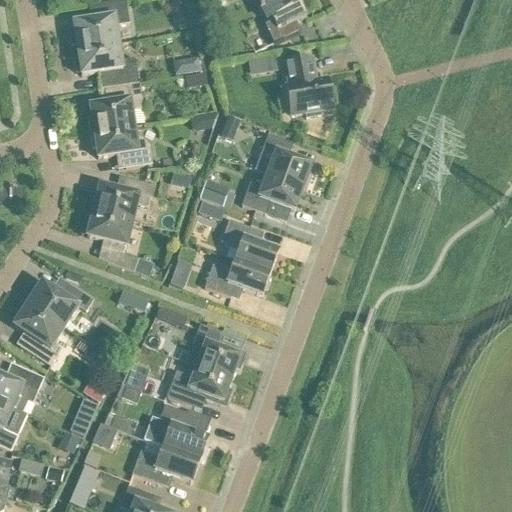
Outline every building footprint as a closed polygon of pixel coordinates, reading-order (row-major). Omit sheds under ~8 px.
[(305,23),(294,0),(253,0),(260,12),(257,13),(259,17),(261,16),(266,26),(270,24),(271,28),(263,31),(272,50),(300,37),(295,27),(305,23)] [(76,50),(76,56),(118,49),(115,31),(128,29),(125,6),(96,10),(98,25),(72,29),(73,33),(68,34),(71,50),(76,50)] [(109,93),(110,93),(138,89),(134,64),(121,66),(118,49),(76,56),(77,61),(73,61),(75,78),(80,77),(80,81),(107,77),(109,93)] [(277,74),(275,61),(265,63),(267,76),(277,74)] [(288,92),(285,92),(289,120),(304,118),(305,124),(320,121),(319,115),(332,113),(327,85),(315,87),(311,64),(284,68),(288,92)] [(185,68),(187,80),(199,78),(197,66),(185,68)] [(87,123),(89,139),(132,132),(130,116),(143,114),(139,89),(138,89),(110,93),(113,109),(89,112),(91,122),(87,123)] [(230,144),(237,126),(227,123),(221,140),(230,144)] [(132,132),(89,139),(92,154),(96,154),(97,164),(123,160),(125,174),(151,170),(149,155),(148,155),(148,152),(146,149),(140,144),(137,143),(134,143),(132,132)] [(310,171),(287,163),(292,150),(267,140),(258,163),(254,176),(267,181),(302,194),(310,171)] [(302,194),(267,181),(262,193),(249,188),(240,211),(265,221),(270,208),(293,216),(302,194)] [(90,212),(89,216),(132,227),(136,211),(148,214),(154,191),(125,184),(122,198),(99,192),(97,201),(94,201),(92,205),(91,209),(90,212)] [(199,205),(222,213),(228,194),(206,186),(199,205)] [(196,218),(203,220),(208,217),(210,211),(200,208),(196,218)] [(132,227),(89,216),(88,220),(87,225),(87,230),(86,232),(89,233),(86,242),(112,249),(110,255),(105,268),(133,278),(138,265),(123,259),(132,227)] [(238,256),(234,267),(269,280),(278,257),(250,247),(255,236),(228,226),(220,249),(238,256)] [(269,280),(234,267),(230,278),(212,271),(203,294),(230,303),(234,292),(261,302),(269,280)] [(185,288),(172,284),(169,290),(182,295),(185,288)] [(41,289),(27,310),(63,334),(77,312),(85,317),(93,306),(61,286),(56,295),(52,295),(41,289)] [(143,318),(147,307),(136,303),(132,314),(143,318)] [(63,334),(27,310),(13,332),(23,339),(24,343),(18,352),(50,372),(57,361),(49,356),(63,334)] [(167,328),(171,317),(162,314),(158,325),(167,328)] [(238,376),(244,360),(224,353),(223,357),(216,354),(221,339),(199,331),(190,355),(185,368),(193,371),(230,385),(234,374),(238,376)] [(0,382),(0,408),(12,414),(17,403),(31,409),(43,384),(15,371),(8,386),(0,382)] [(230,385),(193,371),(188,382),(175,377),(165,403),(193,414),(199,399),(206,402),(205,405),(224,413),(230,397),(226,396),(230,385)] [(102,401),(87,392),(83,399),(97,408),(102,401)] [(120,404),(135,410),(139,398),(125,393),(120,404)] [(0,452),(10,457),(21,432),(26,421),(22,419),(12,414),(0,408),(0,452)] [(166,442),(162,453),(199,467),(208,445),(181,435),(187,421),(164,412),(155,438),(166,442)] [(128,427),(115,423),(114,422),(109,434),(124,439),(128,427)] [(72,461),(79,446),(63,439),(57,454),(72,461)] [(199,467),(162,453),(158,464),(139,458),(131,480),(157,490),(161,479),(191,490),(199,467)] [(88,458),(83,469),(94,474),(99,462),(88,458)] [(0,503),(6,505),(9,494),(6,490),(4,490),(10,466),(0,463),(0,503)] [(45,485),(60,489),(63,477),(48,473),(45,485)] [(89,500),(98,479),(83,473),(74,494),(89,500)] [(151,511),(155,503),(127,492),(119,511),(151,511)]
